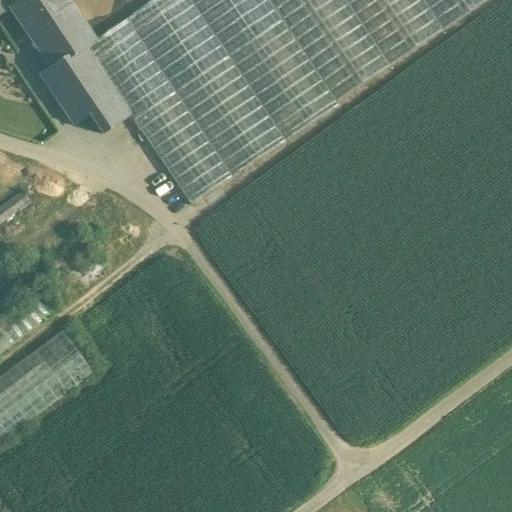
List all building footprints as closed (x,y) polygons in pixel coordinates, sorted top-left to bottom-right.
[(18,0),(0,0),(0,15),(11,8),(10,8),(19,2),(18,0)] [(22,0),(19,2),(10,8),(11,8),(31,39),(74,10),(67,0),(22,0)] [(155,0),(95,41),(84,48),(130,117),(134,122),(284,21),(339,102),(491,0),(155,0)] [(74,10),(31,39),(51,69),(52,70),(84,48),(95,41),(74,10)] [(284,21),(134,122),(192,207),(342,106),(339,102),(284,21)] [(130,117),(84,48),(52,70),(51,69),(40,75),(73,125),(90,114),(104,134),(130,117)] [(22,192),(0,207),(0,223),(30,202),(22,192)] [(35,296),(0,321),(0,315),(32,292),(9,262),(0,268),(0,356),(51,318),(35,296)] [(57,264),(48,270),(52,276),(61,269),(57,264)] [(62,331),(0,377),(0,442),(93,373),(62,331)]
